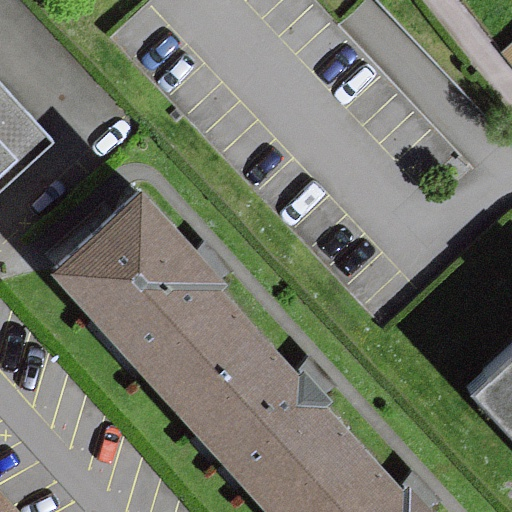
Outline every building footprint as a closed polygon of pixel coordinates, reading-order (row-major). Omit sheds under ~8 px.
[(511,58),(511,34),(500,45),(511,58)] [(0,186),(52,140),(0,81),(0,186)] [(148,181),(54,264),(273,511),(444,511),(414,478),(403,488),(329,406),(340,396),(300,351),(291,359),(226,285),(234,278),(148,181)] [(511,359),(475,393),(511,433),(511,359)] [(51,511),(0,454),(0,511),(51,511)]
